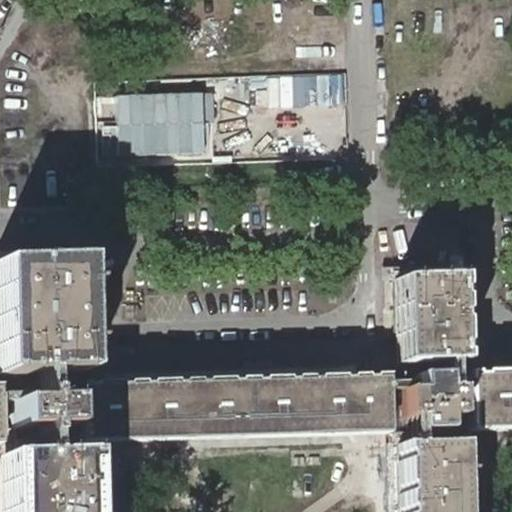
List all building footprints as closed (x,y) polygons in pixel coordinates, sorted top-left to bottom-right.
[(0,262),(0,379),(80,378),(77,261),(0,262)] [(454,363),(451,280),(399,281),(401,365),(411,365),(439,364),(446,364),(456,363),(454,363)] [(439,378),(439,364),(411,365),(411,379),(411,385),(411,392),(398,392),(399,420),(404,420),(412,420),(412,434),(440,433),(440,419),(454,419),(453,418),(453,399),(453,392),(446,391),(440,391),(439,384),(439,378)] [(511,374),(481,375),(467,376),(466,375),(466,383),(466,391),(467,398),(467,417),(468,429),(511,427),(511,374)] [(302,380),(79,387),(80,395),(79,401),(81,438),(386,430),(385,393),(384,385),(384,377),(383,377),(382,378),(302,380)] [(10,404),(0,404),(0,432),(11,432),(25,431),(33,431),(33,439),(43,439),(43,431),(52,431),(65,430),(65,402),(43,403),(42,396),(33,396),(33,403),(10,404)] [(467,417),(467,398),(453,399),(453,418),(467,417)] [(0,459),(4,460),(35,459),(44,458),(53,458),(52,431),(43,431),(43,439),(33,439),(33,431),(25,431),(11,432),(0,432),(0,459)] [(452,511),(451,445),(413,446),(405,447),(396,447),(397,511),(452,511)] [(74,511),(74,457),(53,458),(44,458),(35,459),(4,460),(5,511),(74,511)]
